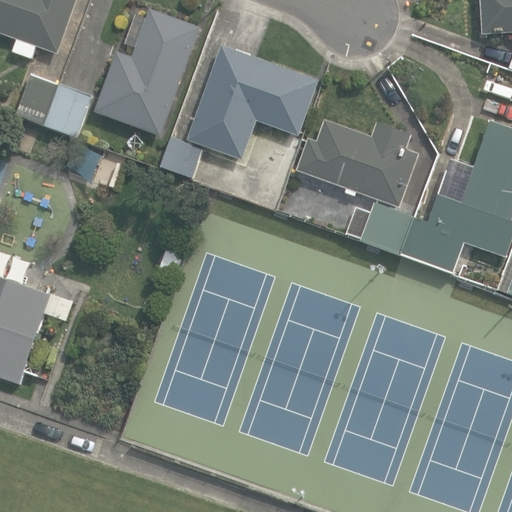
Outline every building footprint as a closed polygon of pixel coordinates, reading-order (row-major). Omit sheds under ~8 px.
[(14,53),(34,60),(38,47),(60,55),(79,0),(0,0),(0,33),(19,40),(14,53)] [(511,61),(509,70),(511,71),(511,0),(481,0),(483,35),(511,34),(511,61)] [(97,114),(163,138),(202,30),(152,11),(134,59),(119,53),(97,114)] [(192,140),(246,160),(259,121),(301,137),(321,82),(225,48),(192,140)] [(62,85),(33,74),(18,117),(46,127),(62,85)] [(94,97),(62,85),(46,127),(78,139),(94,97)] [(347,235),(456,275),(467,244),(508,259),(511,246),(511,127),(492,120),(475,167),(453,160),(430,222),(376,203),(373,213),(358,207),(347,235)] [(300,171),(402,208),(421,155),(409,151),(414,136),(380,124),(374,138),(328,121),(320,143),(311,140),(300,171)] [(164,167),(195,179),(205,151),(194,147),(194,146),(174,138),(164,167)] [(24,160),(0,151),(0,210),(3,212),(24,160)] [(178,276),(186,254),(168,248),(160,270),(178,276)] [(511,257),(500,290),(511,294),(511,257)] [(0,376),(23,385),(48,314),(68,321),(75,302),(54,295),(54,296),(0,277),(0,376)]
